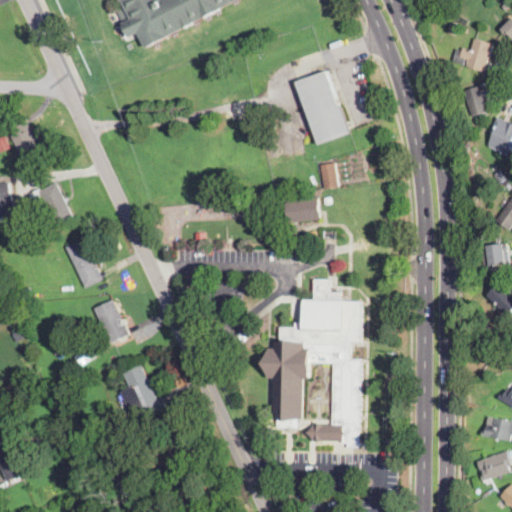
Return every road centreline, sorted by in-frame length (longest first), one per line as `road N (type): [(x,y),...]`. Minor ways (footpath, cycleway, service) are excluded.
road 1 (residential): [(25,0),(268,511)]
road 2 (primary): [(367,0),(410,108),(426,207),(425,511)]
road 3 (primary): [(447,511),(445,166),(421,66),(392,0)]
